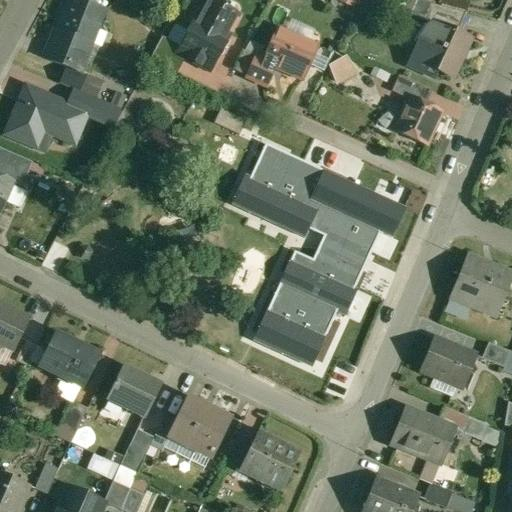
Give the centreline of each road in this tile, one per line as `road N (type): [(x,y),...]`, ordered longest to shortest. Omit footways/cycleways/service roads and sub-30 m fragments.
road 1 (residential): [(0,267),(350,440)]
road 2 (residential): [(350,440),(443,210)]
road 3 (residential): [(443,210),(511,47)]
